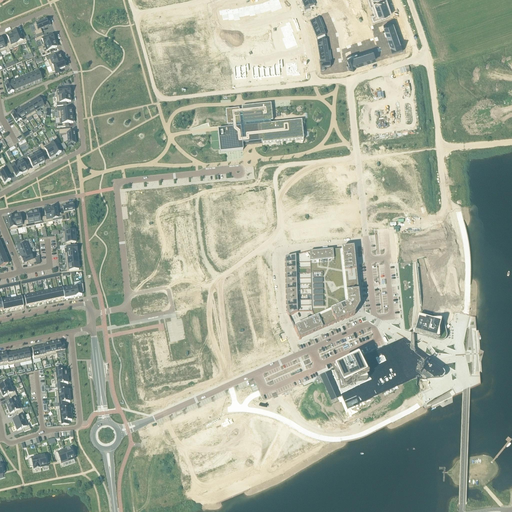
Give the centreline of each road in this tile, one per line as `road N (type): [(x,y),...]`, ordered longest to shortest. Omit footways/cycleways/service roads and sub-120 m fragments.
road 1 (residential): [(0,29),(51,13),(74,67),(82,144),(0,194)]
road 2 (residential): [(237,172),(118,182),(127,308)]
road 3 (residential): [(349,80),(366,243)]
road 4 (unclassified): [(446,217),(426,56)]
road 5 (residential): [(314,83),(188,95)]
